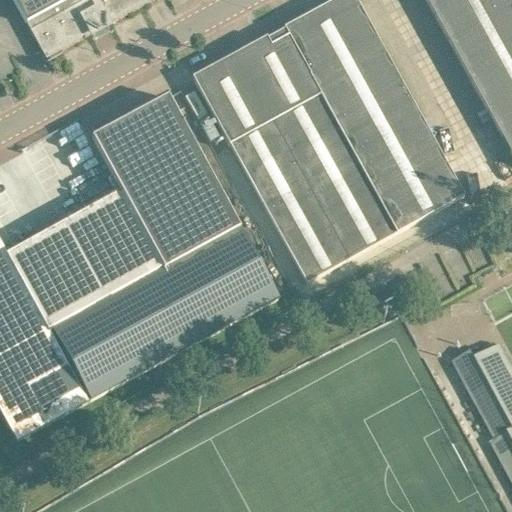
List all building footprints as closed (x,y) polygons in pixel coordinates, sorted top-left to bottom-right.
[(61,52),(60,50),(151,0),(12,0),(42,52),(40,53),(44,61),(61,52)] [(192,80),(306,286),(464,198),(354,0),(338,0),(284,30),(285,31),(267,41),(267,39),(192,80)] [(511,0),(425,0),(511,157),(511,0)] [(91,140),(163,272),(239,230),(168,99),(91,140)] [(163,272),(49,334),(40,318),(57,309),(37,271),(20,281),(0,245),(0,412),(17,443),(278,301),(239,230),(163,272)] [(424,317),(422,310),(420,307),(413,309),(417,320),(424,317)] [(471,352),(452,363),(453,363),(495,441),(490,443),(511,482),(511,366),(500,345),(475,359),(471,352)]
